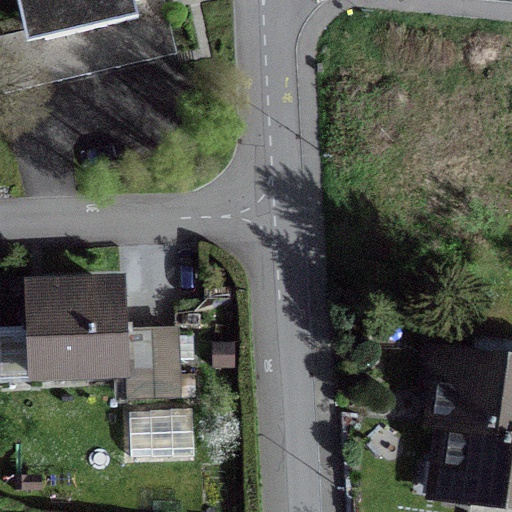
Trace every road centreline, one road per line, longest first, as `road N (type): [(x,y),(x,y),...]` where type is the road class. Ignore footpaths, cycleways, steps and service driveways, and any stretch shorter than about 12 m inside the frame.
road 1 (residential): [(278,216),(288,511)]
road 2 (residential): [(278,216),(0,226)]
road 3 (residential): [(270,0),(278,216)]
